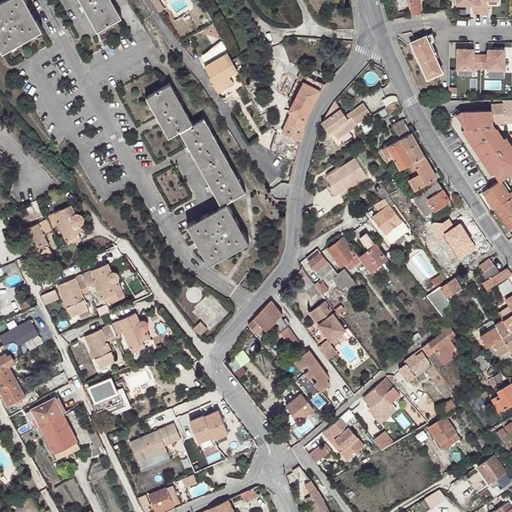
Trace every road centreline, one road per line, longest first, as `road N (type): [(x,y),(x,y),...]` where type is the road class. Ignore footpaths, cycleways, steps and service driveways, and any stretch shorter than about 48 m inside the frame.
road 1 (residential): [(373,35),(317,111),(288,269),(216,355),(218,376),(263,438)]
road 2 (tertiary): [(373,35),(418,120),(511,258)]
road 3 (unknown): [(214,366),(129,251)]
road 4 (unknown): [(354,398),(271,287)]
